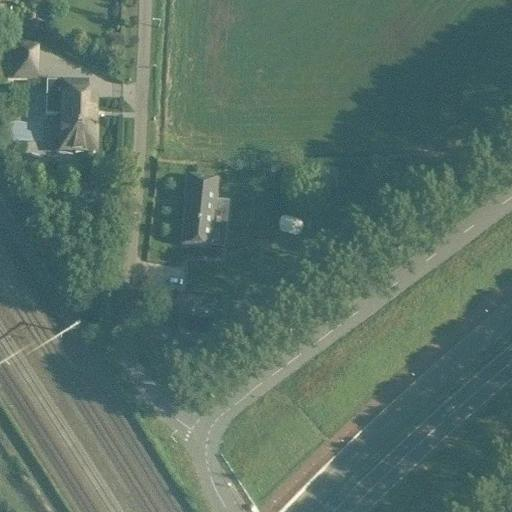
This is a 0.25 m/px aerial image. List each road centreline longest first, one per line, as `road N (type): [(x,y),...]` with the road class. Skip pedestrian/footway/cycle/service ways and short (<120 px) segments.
road 1 (unclassified): [(211,441),(151,396),(128,362),(123,335),(150,0)]
road 2 (unclassified): [(211,441),(235,405),(511,199)]
road 3 (unclassified): [(300,511),(511,315)]
road 4 (secondary): [(352,511),(511,365)]
